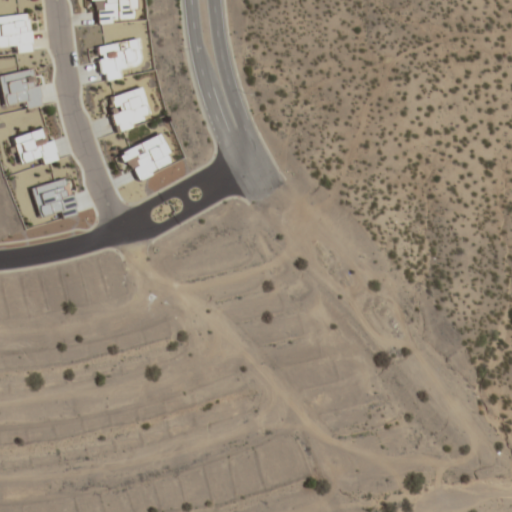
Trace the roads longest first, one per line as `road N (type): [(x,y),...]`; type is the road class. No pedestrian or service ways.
road 1 (residential): [(55,0),(76,123),(119,230)]
road 2 (tertiary): [(190,0),(210,102),(238,166)]
road 3 (tertiary): [(259,155),(234,93),(217,0)]
road 4 (tertiary): [(0,259),(119,230)]
